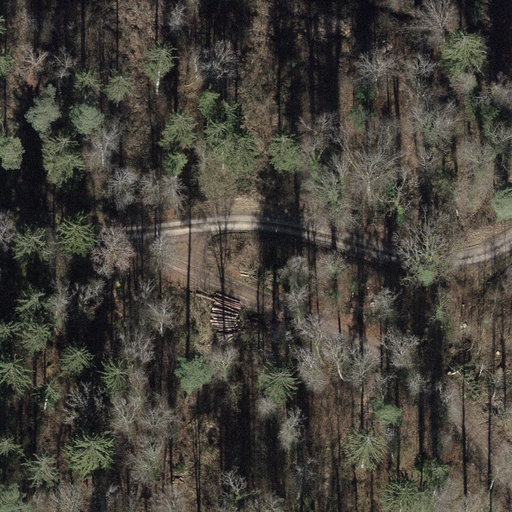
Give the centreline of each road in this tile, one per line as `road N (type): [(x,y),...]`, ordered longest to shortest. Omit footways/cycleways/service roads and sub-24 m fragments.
road 1 (track): [(0,229),(143,236),(243,215),(441,266),(511,249)]
road 2 (track): [(511,474),(465,408),(376,341),(215,291),(143,236)]
